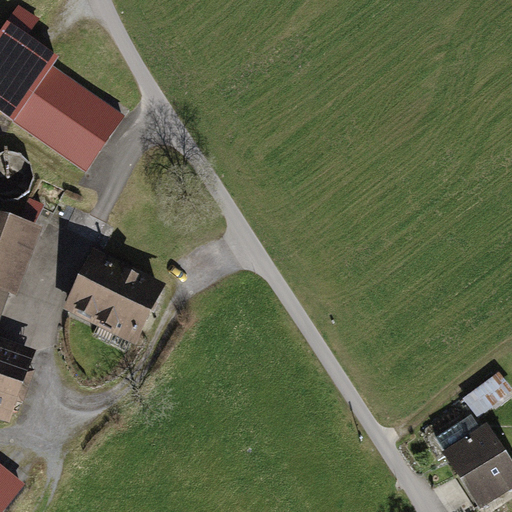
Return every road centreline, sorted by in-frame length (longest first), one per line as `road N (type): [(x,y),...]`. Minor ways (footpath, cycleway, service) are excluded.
road 1 (residential): [(422,511),(156,98),(102,0)]
road 2 (track): [(156,98),(41,321),(53,435),(51,500),(42,511)]
